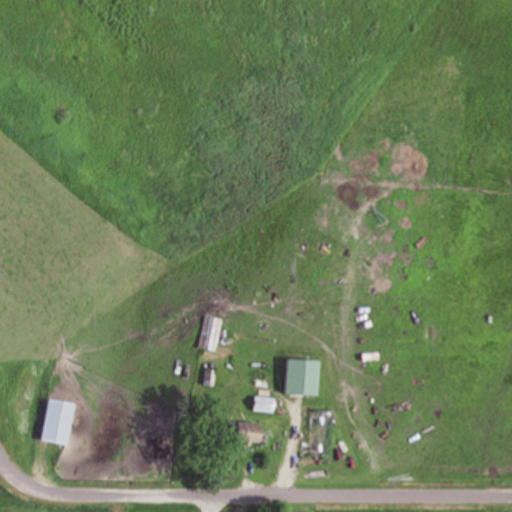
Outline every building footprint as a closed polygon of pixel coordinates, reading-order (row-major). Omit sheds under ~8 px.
[(223,322),(205,316),(196,348),(213,353),(223,322)] [(316,361),(279,361),(279,396),(316,396),(316,361)] [(71,445),(79,403),(52,398),(44,440),(71,445)] [(272,412),(272,398),(248,398),(248,412),(272,412)] [(254,422),(223,422),(223,444),(254,444),(254,422)]
